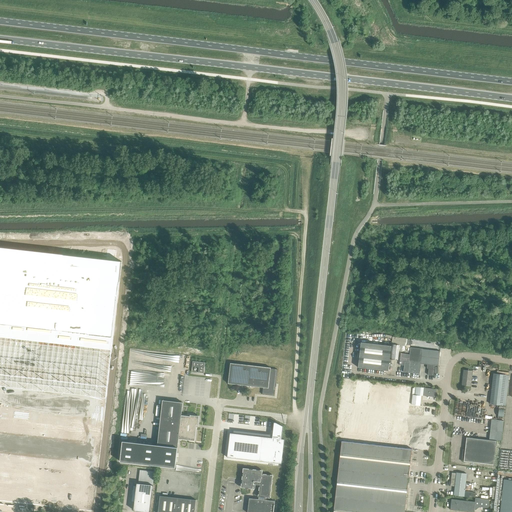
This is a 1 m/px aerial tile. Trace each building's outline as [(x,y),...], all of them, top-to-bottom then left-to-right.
[(0,249),(0,502),(80,511),(93,511),(122,264),(0,249)] [(397,357),(398,347),(361,343),(358,367),(388,371),(390,357),(397,357)] [(399,346),(399,351),(404,352),(410,353),(409,362),(404,362),(403,372),(408,372),(419,374),(421,364),(427,365),(427,368),(428,369),(429,369),(428,375),(433,376),(435,366),(438,366),(440,352),(422,350),(422,349),(410,348),(405,347),(399,346)] [(192,367),(199,368),(198,373),(203,373),(205,363),(192,361),(192,367)] [(228,383),(263,387),(262,394),(274,396),(277,369),(270,369),(271,368),(230,363),(228,383)] [(464,370),(462,385),(470,386),(472,371),(464,370)] [(502,405),(505,406),(509,376),(506,375),(494,374),(490,404),(502,405)] [(423,395),(435,396),(436,389),(424,388),(423,395)] [(413,395),(412,404),(419,405),(420,396),(413,395)] [(122,441),(120,462),(175,468),(177,448),(178,439),(195,441),(197,425),(197,424),(197,417),(190,416),(181,415),(183,403),(162,400),(157,445),(122,441)] [(489,439),(501,441),(504,421),(491,419),(489,439)] [(230,433),(227,458),(282,464),(284,439),(282,439),(283,426),(276,423),(274,422),(273,430),(272,438),(233,433),(230,433)] [(462,461),(493,465),(496,441),(466,438),(465,449),(463,451),(462,461)] [(411,450),(341,443),(333,511),(404,511),(406,505),(409,477),(411,450)] [(243,468),(241,487),(249,488),(249,484),(259,486),(258,496),(264,497),(264,500),(249,498),(247,511),(273,511),(275,501),(265,500),(266,497),(270,497),(272,475),(261,474),(262,471),(243,468)] [(454,495),(464,496),(467,474),(456,472),(456,473),(452,473),(450,486),(455,486),(454,495)] [(511,511),(511,480),(504,480),(499,511),(511,511)] [(133,510),(147,511),(149,511),(153,485),(137,483),(133,510)] [(194,511),(196,500),(160,496),(157,511),(194,511)] [(451,499),(450,510),(470,511),(473,511),(474,509),(476,509),(479,507),(488,508),(489,500),(475,498),(475,502),(451,499)]
